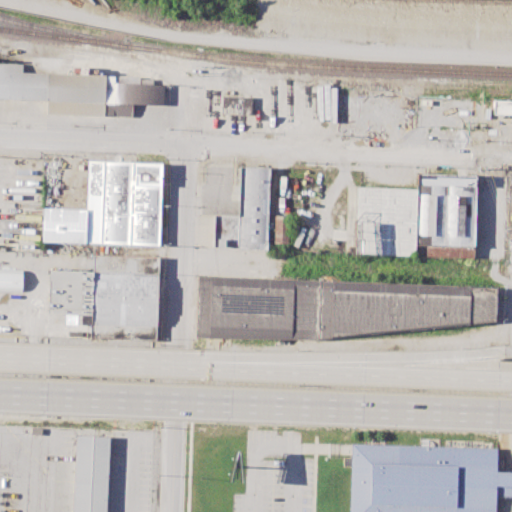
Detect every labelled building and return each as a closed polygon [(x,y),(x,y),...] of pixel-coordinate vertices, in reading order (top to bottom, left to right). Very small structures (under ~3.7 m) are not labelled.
[(132,116),(46,113),(47,99),(0,97),(0,63),(22,64),(22,71),(134,75),(132,116)] [(252,96),(252,114),(221,113),(222,95),(252,96)] [(511,100),(493,100),(493,113),(511,113),(511,100)] [(131,161),(88,159),(86,208),(85,242),(129,244),(131,161)] [(131,161),(129,244),(159,245),(161,162),(131,161)] [(270,167),(240,165),(238,214),(214,214),(212,247),(267,249),(270,167)] [(473,247),(475,174),(417,173),(416,189),(415,245),(473,247)] [(416,189),(357,187),(355,253),(415,255),(415,245),(416,189)] [(85,242),(41,241),(43,207),(86,208),(85,242)] [(274,215),(273,243),(288,243),(289,215),(274,215)] [(157,256),(93,255),(92,270),(48,269),(47,313),(91,314),(90,336),(155,338),(157,256)] [(0,268),(0,289),(21,291),(22,269),(0,268)] [(198,275),(195,337),(317,339),(495,320),(496,287),(198,275)] [(76,434),(72,511),(105,511),(109,436),(76,434)] [(351,443),(349,511),(495,511),(496,496),(511,496),(511,470),(497,470),(497,448),(351,443)]
